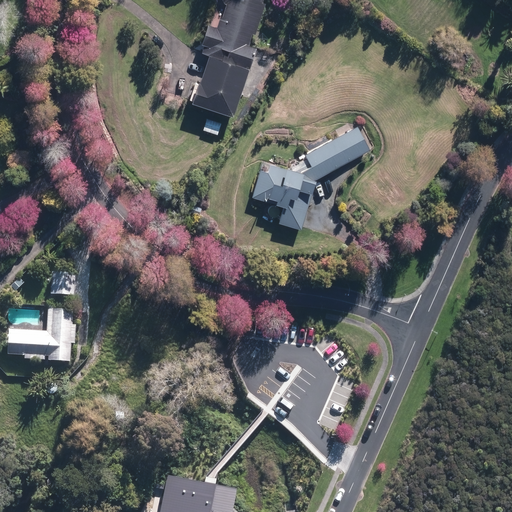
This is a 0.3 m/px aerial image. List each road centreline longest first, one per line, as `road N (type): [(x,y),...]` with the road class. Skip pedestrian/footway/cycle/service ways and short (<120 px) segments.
road 1 (residential): [(64,0),(57,58),(74,132),(102,191),(128,223),(194,273),(241,288),(323,294),(420,329)]
road 2 (residential): [(420,329),(487,182),(511,148)]
road 3 (residential): [(338,511),(420,329)]
